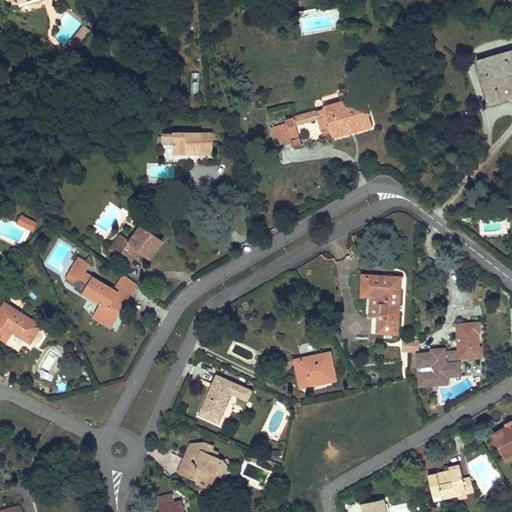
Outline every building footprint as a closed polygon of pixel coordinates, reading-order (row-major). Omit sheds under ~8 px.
[(54,55),(55,58),(65,54),(68,55),(69,55),(72,64),(74,63),(70,50),(54,55)] [(511,97),(511,52),(478,62),(490,104),(511,97)] [(72,64),(69,55),(68,55),(65,54),(55,58),(58,69),(72,64)] [(373,126),(364,95),(324,107),(324,108),(286,119),(287,123),(271,128),(275,145),(292,141),(294,148),(303,146),(300,137),(296,138),(294,126),(297,125),(296,122),(318,117),(325,139),(333,137),(333,139),(349,134),(373,126)] [(197,151),(213,151),(214,134),(174,132),(174,134),(163,134),(163,137),(159,137),(159,142),(163,142),(163,144),(174,145),(174,154),(192,154),(197,155),(197,151)] [(23,218),(20,225),(34,232),(38,225),(23,218)] [(160,239),(142,226),(130,242),(126,239),(116,251),(131,262),(135,255),(131,252),(135,246),(140,250),(151,258),(154,254),(157,250),(153,247),(160,239)] [(126,239),(121,236),(112,248),(116,251),(126,239)] [(163,241),(160,239),(153,247),(157,250),(163,241)] [(140,250),(135,246),(131,252),(135,255),(140,250)] [(90,265),(79,259),(67,278),(78,285),(75,289),(102,305),(94,319),(111,329),(118,316),(124,306),(118,302),(122,294),(113,289),(85,272),(90,265)] [(123,273),(117,284),(132,293),(137,284),(123,273)] [(380,292),(380,297),(380,302),(379,315),(379,318),(378,333),(398,334),(401,277),(393,276),(393,277),(392,279),(385,279),(385,277),(373,276),(363,276),(362,291),(380,292)] [(122,294),(128,298),(132,293),(117,284),(113,289),(122,294)] [(128,298),(122,294),(118,302),(124,306),(128,298)] [(371,301),(370,317),(379,318),(379,315),(380,302),(371,301)] [(41,326),(6,304),(0,313),(0,336),(7,341),(13,331),(31,342),(32,341),(40,327),(41,326)] [(480,332),(479,323),(471,324),(458,325),(460,359),(482,357),(481,348),(479,348),(478,332),(480,332)] [(44,330),(40,327),(32,341),(36,343),(39,343),(45,333),(44,330)] [(448,351),(418,353),(419,369),(433,368),(433,373),(419,373),(420,388),(450,386),(449,378),(462,378),(462,362),(448,363),(448,351)] [(336,380),(331,353),(306,358),(296,360),(301,387),(336,380)] [(253,390),(217,374),(204,403),(199,415),(219,425),(233,395),(248,402),(253,390)] [(511,422),(510,424),(511,426),(509,428),(508,426),(499,432),(501,435),(495,438),(501,448),(499,450),(504,459),(511,454),(511,422)] [(501,435),(499,432),(491,436),(499,450),(501,448),(495,438),(501,435)] [(200,445),(197,443),(190,449),(187,454),(195,457),(198,460),(197,462),(201,468),(198,473),(182,466),(179,473),(197,481),(196,484),(207,488),(209,483),(212,476),(217,472),(220,476),(221,478),(233,470),(225,459),(222,461),(217,456),(219,453),(212,449),(214,445),(206,442),(200,445)] [(195,457),(187,454),(185,458),(182,466),(198,473),(201,468),(197,462),(198,460),(195,457)] [(259,463),(261,457),(254,454),(251,460),(259,463)] [(464,479),(461,468),(450,471),(444,472),(437,474),(442,496),(466,490),(466,494),(474,492),(471,477),(464,479)] [(220,476),(217,472),(212,476),(209,483),(213,485),(217,478),(220,476)] [(466,494),(466,490),(442,496),(437,474),(429,475),(434,501),(466,494)] [(174,503),(173,495),(159,498),(161,511),(183,511),(181,502),(174,503)] [(385,511),(384,502),(365,506),(365,511),(385,511)]
